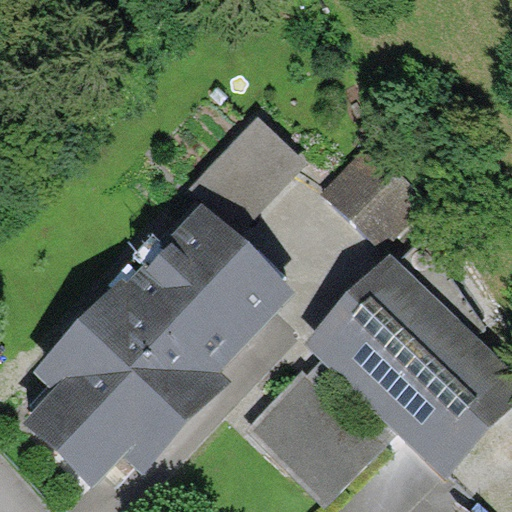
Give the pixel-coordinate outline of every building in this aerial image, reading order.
[(321,198),(385,258),(429,211),(365,151),(321,198)] [(201,232),(129,309),(227,400),(299,323),(201,232)] [(311,359),(451,489),(511,423),(511,371),(397,266),(311,359)] [(136,497),(227,400),(129,309),(118,299),(32,391),(52,409),(17,446),(89,511),(118,481),(136,497)] [(317,506),(362,471),(301,395),(257,430),(317,506)]
